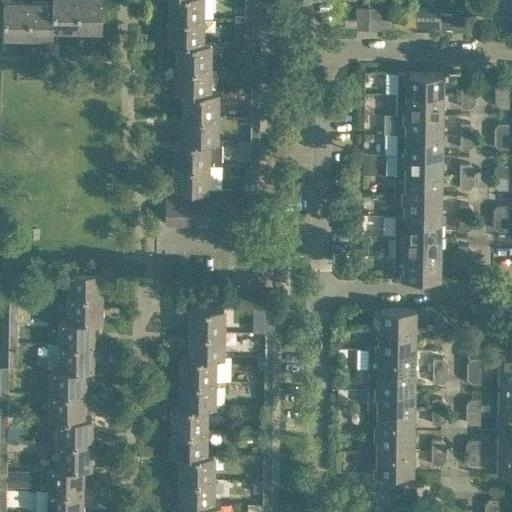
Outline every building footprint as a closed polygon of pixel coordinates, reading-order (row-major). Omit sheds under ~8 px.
[(26,0),(3,0),(3,33),(28,33),(28,0),(26,0)] [(28,0),(28,33),(52,34),(53,34),(53,26),(53,0),(28,0)] [(53,0),(53,26),(77,26),(77,0),(53,0)] [(77,0),(77,26),(102,27),(102,0),(77,0)] [(169,0),(169,15),(202,16),(202,0),(169,0)] [(244,0),(244,12),(253,12),(253,0),(244,0)] [(368,27),(368,6),(356,6),(356,16),(344,16),(344,25),(356,25),(356,27),(368,27)] [(428,6),(428,26),(441,26),(441,11),(440,11),(440,6),(429,6),(428,6)] [(441,11),(441,26),(453,27),(453,12),(441,11)] [(169,39),(169,40),(177,41),(177,39),(202,40),(202,39),(202,16),(169,15),(169,39)] [(244,16),(244,35),(253,35),(253,16),(244,16)] [(380,17),(380,25),(393,26),(393,17),(381,17),(380,17)] [(393,17),(393,26),(405,26),(405,17),(393,17)] [(177,41),(176,64),(210,65),(211,40),(202,39),(202,40),(177,39),(177,41)] [(252,50),(252,61),(260,61),(261,41),(253,41),(252,41),(252,50)] [(176,88),(176,89),(184,90),(184,88),(210,89),(210,88),(210,65),(176,64),(176,88)] [(251,66),(251,86),(260,86),(260,66),(251,66)] [(443,92),(443,71),(398,70),(397,91),(443,92)] [(475,92),(475,84),(471,80),(461,79),(461,86),(456,86),(456,92),(475,92)] [(511,92),(511,86),(509,86),(509,80),(500,80),(495,84),(495,88),(495,92),(509,92),(511,92)] [(184,90),(184,113),(218,113),(218,89),(218,88),(210,88),(210,89),(184,88),(184,90)] [(251,90),(251,110),(260,110),(260,90),(251,90)] [(362,109),(373,110),(376,91),(364,90),(362,109)] [(443,112),(443,92),(397,91),(397,111),(443,112)] [(470,105),(475,101),(475,92),(456,92),(456,99),(461,99),(461,105),(470,105)] [(499,106),(509,106),(509,92),(495,92),(495,96),(495,101),(499,106)] [(442,133),(443,112),(397,111),(397,132),(442,133)] [(184,113),(183,138),(217,138),(218,113),(184,113)] [(251,115),(250,135),(259,135),(259,115),(251,115)] [(474,130),(474,125),(470,120),(460,120),(460,134),(474,134),(474,130)] [(508,135),(509,121),(499,121),(494,125),(494,135),(508,135)] [(442,153),(442,133),(397,132),(396,152),(442,153)] [(470,146),(474,141),(474,137),(474,134),(460,134),(460,145),(470,146)] [(499,146),(508,146),(508,135),(494,135),(494,142),(499,146)] [(175,138),(175,162),(209,162),(221,162),(221,138),(217,138),(183,138),(183,139),(175,138)] [(250,139),(250,159),(259,159),(259,139),(250,139)] [(442,173),(442,153),(396,152),(396,173),(442,173)] [(363,153),(363,172),(372,172),(372,153),(363,153)] [(474,176),(474,166),(469,161),(460,161),(459,175),(474,176)] [(175,162),(174,187),(208,187),(209,167),(209,162),(175,162)] [(508,176),(508,162),(498,162),(494,166),(494,170),(494,175),(508,176)] [(250,168),(250,183),(258,184),(259,164),(250,163),(250,168)] [(396,193),(396,194),(404,194),(404,193),(441,194),(442,173),(396,173),(396,193)] [(469,187),(473,182),(474,176),(459,175),(459,186),(469,187)] [(498,187),(508,187),(508,176),(494,175),(494,178),(493,183),(498,187)] [(404,194),(404,213),(441,214),(441,194),(404,193),(404,194)] [(181,222),(182,197),(165,197),(165,222),(181,222)] [(195,223),(196,197),(182,197),(181,222),(195,223)] [(210,223),(211,197),(196,197),(195,223),(210,223)] [(224,223),(225,198),(211,197),(210,223),(224,223)] [(239,223),(240,198),(225,198),(224,223),(239,223)] [(254,224),(254,198),(240,198),(239,223),(254,224)] [(473,212),(473,206),(469,202),(459,202),(459,216),(473,216),(473,212)] [(507,216),(507,203),(498,202),(493,207),(493,216),(507,216)] [(395,213),(394,234),(440,234),(441,214),(404,213),(395,213)] [(468,227),(473,223),(473,220),(473,216),(459,216),(458,227),(468,227)] [(493,216),(493,223),(497,228),(507,228),(507,221),(511,221),(511,216),(507,216),(493,216)] [(394,248),(394,254),(440,255),(440,234),(394,234),(394,248)] [(472,256),(472,247),(468,243),(458,243),(458,249),(454,249),(454,254),(458,254),(458,256),(472,256)] [(394,254),(394,268),(403,268),(403,274),(400,274),(400,275),(440,276),(440,255),(394,254)] [(468,268),(472,264),(472,256),(458,256),(458,268),(468,268)] [(68,288),(68,293),(101,293),(102,268),(68,268),(68,288)] [(9,287),(9,291),(18,291),(28,291),(28,273),(10,273),(9,287)] [(9,291),(9,315),(18,316),(29,316),(29,291),(28,291),(18,291),(9,291)] [(67,317),(93,318),(101,318),(101,293),(68,293),(67,317)] [(190,304),(190,329),(223,330),(223,324),(223,304),(190,304)] [(265,305),(265,324),(274,324),(274,305),(265,305)] [(415,327),(416,305),(376,305),(376,306),(378,306),(378,326),(415,327)] [(447,328),(447,319),(443,314),(433,314),(433,327),(447,328)] [(58,317),(58,341),(92,342),(93,318),(67,317),(58,316),(58,317)] [(9,321),(8,340),(17,340),(17,322),(9,321)] [(415,327),(378,326),(369,326),(369,346),(415,347),(415,327)] [(442,340),(447,335),(447,328),(433,327),(433,340),(442,340)] [(189,353),(216,354),(223,354),(223,343),(223,331),(223,330),(190,329),(189,353)] [(265,339),(265,348),(274,349),(274,330),(265,330),(265,332),(265,339)] [(58,341),(57,366),(84,366),(84,367),(92,367),(92,366),(92,342),(58,341)] [(8,346),(8,365),(17,365),(17,346),(8,346)] [(415,367),(415,347),(369,346),(369,367),(415,367)] [(511,368),(511,347),(499,348),(498,369),(511,368)] [(181,353),(181,378),(215,378),(230,379),(230,354),(223,354),(216,354),(189,353),(181,353)] [(265,354),(264,373),(273,373),(273,355),(265,354)] [(447,368),(447,360),(442,355),(433,355),(432,361),(427,361),(427,367),(432,367),(432,368),(447,368)] [(466,369),(481,369),(481,356),(471,356),(467,360),(466,369)] [(50,366),(50,390),(83,391),(84,367),(84,366),(57,366),(50,366)] [(414,388),(415,367),(369,367),(368,387),(414,388)] [(442,381),(446,376),(447,368),(432,368),(432,380),(442,381)] [(511,389),(511,368),(498,369),(498,389),(511,389)] [(471,381),(480,381),(481,369),(466,369),(466,377),(471,381)] [(181,402),(207,403),(207,404),(215,404),(215,403),(215,378),(181,378),(181,402)] [(264,379),(264,397),(273,398),(273,379),(264,379)] [(414,408),(414,388),(368,387),(368,407),(414,408)] [(511,389),(498,389),(498,409),(511,409),(511,389)] [(50,390),(49,415),(83,415),(83,391),(50,390)] [(446,409),(446,400),(442,396),(432,396),(432,409),(446,409)] [(466,401),(466,410),(480,410),(488,410),(489,410),(489,403),(480,403),(480,397),(471,396),(466,401)] [(173,402),(172,427),(206,427),(207,404),(207,403),(181,402),(173,401),(173,402)] [(264,403),(264,422),(272,422),(273,404),(264,403)] [(414,428),(414,408),(368,407),(368,428),(414,428)] [(441,421),(446,417),(446,409),(432,409),(432,421),(441,421)] [(511,429),(511,409),(498,409),(497,430),(511,429)] [(466,410),(466,417),(470,422),(480,422),(480,414),(488,415),(488,410),(480,410),(466,410)] [(49,416),(49,425),(57,425),(57,439),(91,440),(91,415),(83,415),(49,415),(49,416)] [(172,451),(172,452),(180,452),(180,451),(206,452),(206,427),(172,427),(172,451)] [(264,428),(263,446),(272,446),(272,428),(264,428)] [(413,449),(414,428),(368,428),(367,448),(413,449)] [(511,450),(511,429),(497,430),(497,450),(511,450)] [(445,451),(446,441),(441,437),(431,437),(431,451),(445,451)] [(465,451),(479,451),(480,437),(470,437),(465,441),(465,451)] [(57,439),(56,464),(90,464),(91,440),(57,439)] [(413,470),(413,449),(367,448),(367,469),(413,470)] [(511,471),(511,450),(497,450),(497,471),(511,471)] [(180,452),(180,476),(213,476),(214,452),(206,452),(180,451),(180,452)] [(441,462),(445,458),(445,451),(431,451),(431,462),(441,462)] [(470,462),(479,462),(479,451),(465,451),(465,458),(470,462)] [(263,452),(263,471),(272,471),(272,452),(263,452)] [(48,464),(48,488),(82,488),(82,465),(90,465),(90,464),(56,464),(48,464)] [(179,500),(179,501),(187,501),(187,500),(213,500),(213,476),(180,476),(179,500)] [(263,490),(263,495),(271,495),(272,477),(263,477),(263,478),(263,490)] [(48,493),(47,511),(81,511),(82,488),(48,488),(48,493)] [(499,510),(499,497),(489,497),(484,501),(484,509),(499,510)] [(187,501),(187,511),(220,511),(221,501),(221,500),(213,500),(187,500),(187,501)] [(263,501),(262,511),(271,511),(271,501),(263,501)]
